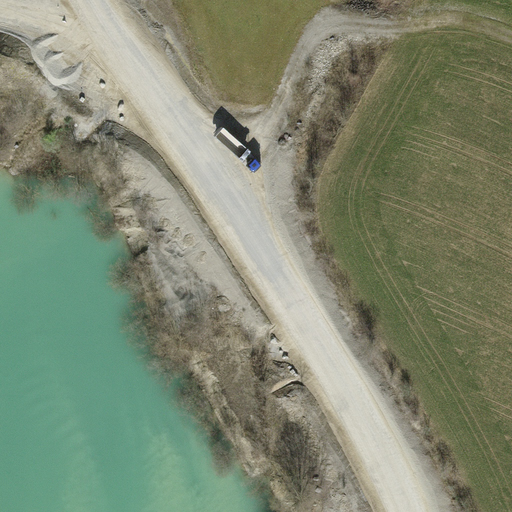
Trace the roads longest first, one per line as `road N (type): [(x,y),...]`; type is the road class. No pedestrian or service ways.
road 1 (track): [(408,511),(91,0)]
road 2 (track): [(229,214),(339,24),(448,6),(511,35)]
